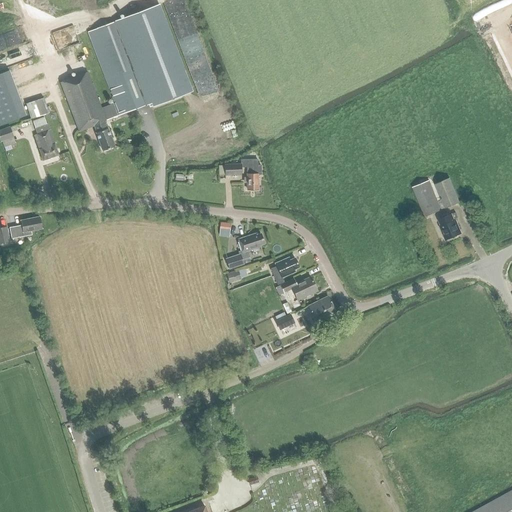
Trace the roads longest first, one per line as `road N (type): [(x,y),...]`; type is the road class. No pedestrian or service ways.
road 1 (unclassified): [(351,311),(310,238),(273,217),(156,204),(0,211)]
road 2 (unclassified): [(100,511),(83,457),(92,434),(274,366),(351,311)]
road 3 (unclassified): [(351,311),(490,260)]
